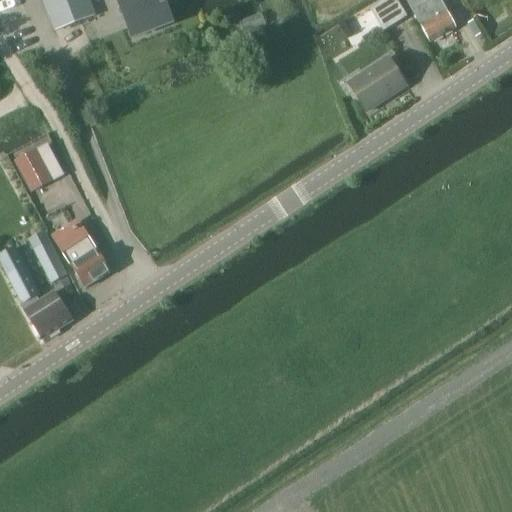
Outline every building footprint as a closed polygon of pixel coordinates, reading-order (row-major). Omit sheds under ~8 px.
[(88,0),(45,0),(57,30),(94,16),(88,0)] [(162,0),(149,0),(124,10),(135,37),(171,23),(162,0)] [(383,30),(406,16),(395,0),(386,0),(370,10),(383,30)] [(456,28),(441,2),(440,3),(438,0),(406,0),(411,8),(422,3),(426,11),(417,16),(431,42),(456,28)] [(474,21),(468,25),(475,37),(481,34),(474,21)] [(367,112),(407,86),(389,59),(349,85),(367,112)] [(37,150),(14,163),(32,194),(55,182),(37,150)] [(78,221),(53,237),(64,254),(72,266),(86,288),(110,272),(89,238),(78,221)] [(52,284),(68,276),(51,243),(35,250),(52,284)] [(23,305),(43,338),(43,339),(72,322),(54,292),(38,302),(36,298),(42,294),(26,267),(8,278),(23,304),(23,305)]
